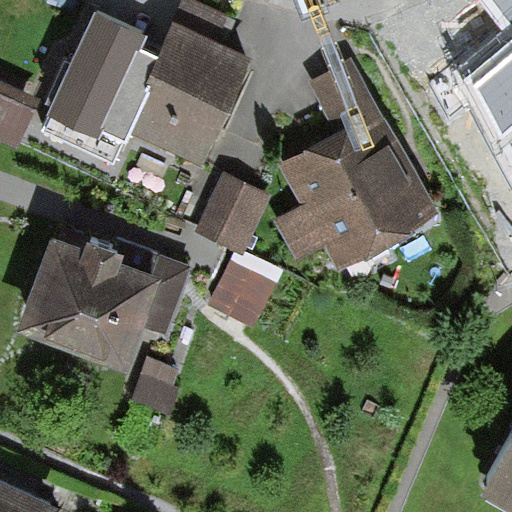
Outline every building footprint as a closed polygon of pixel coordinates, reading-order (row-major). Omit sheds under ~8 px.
[(160,60),(127,134),(202,167),(249,60),(222,48),(234,21),(187,0),(160,60)] [(511,0),(486,0),(511,32),(511,38),(460,83),(511,185),(511,0)] [(127,134),(160,60),(140,51),(146,37),(98,15),(46,129),(115,160),(127,134)] [(337,133),(279,165),(301,205),(277,218),(301,260),(327,245),(340,269),(439,214),(354,62),(311,86),(337,133)] [(46,98),(0,77),(0,140),(23,150),(46,98)] [(269,195),(224,176),(199,234),(244,253),(269,195)] [(83,254),(53,242),(19,332),(129,373),(147,328),(166,335),(191,267),(160,256),(153,276),(122,264),(125,257),(88,242),(83,254)] [(276,283),(234,261),(210,305),(252,328),(276,283)] [(170,415),(181,389),(172,385),(178,371),(148,360),(132,400),(170,415)] [(511,429),(480,487),(511,504),(511,429)] [(47,511),(51,505),(0,483),(0,511),(47,511)]
